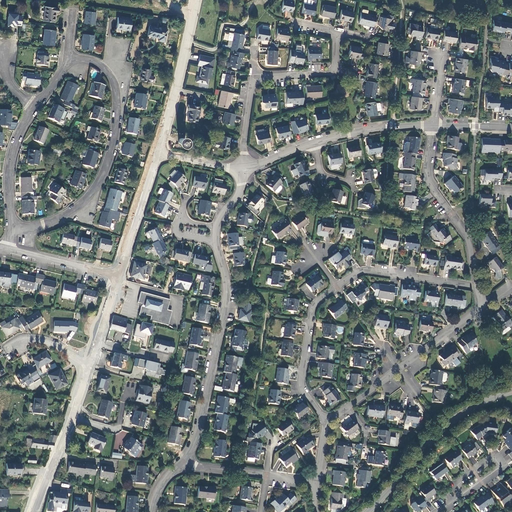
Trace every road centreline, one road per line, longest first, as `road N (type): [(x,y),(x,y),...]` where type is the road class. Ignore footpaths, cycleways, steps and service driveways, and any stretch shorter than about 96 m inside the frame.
road 1 (residential): [(182,463),(196,439),(226,306),(213,229),(235,199),(242,170)]
road 2 (residential): [(11,230),(70,214),(107,160),(118,120),(113,83),(105,69),(69,59)]
road 3 (residential): [(336,32),(329,73),(252,77),(242,170)]
road 4 (residential): [(481,309),(326,424)]
road 5 (tertiary): [(369,511),(440,429),(511,392)]
road 6 (residential): [(432,123),(429,186),(470,244),(478,286)]
road 7 (tertiary): [(32,511),(90,361)]
road 8 (tertiary): [(158,154),(193,0)]
road 9 (residential): [(326,424),(301,384),(311,315),(336,286)]
road 10 (residential): [(336,286),(372,270),(478,286)]
road 11 (residential): [(182,463),(316,485)]
road 12 (residential): [(11,230),(9,176),(37,106)]
road 13 (tertiary): [(118,276),(158,154)]
road 14 (residential): [(460,499),(503,469),(495,456),(452,487)]
